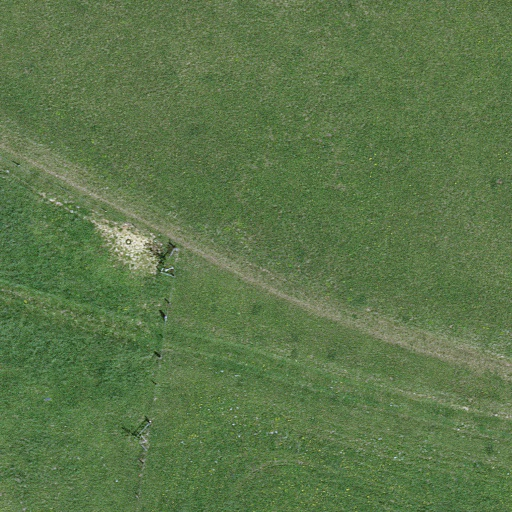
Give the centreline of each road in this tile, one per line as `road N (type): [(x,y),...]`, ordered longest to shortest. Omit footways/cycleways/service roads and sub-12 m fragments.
road 1 (track): [(511,381),(406,350),(0,135)]
road 2 (track): [(511,434),(0,291)]
